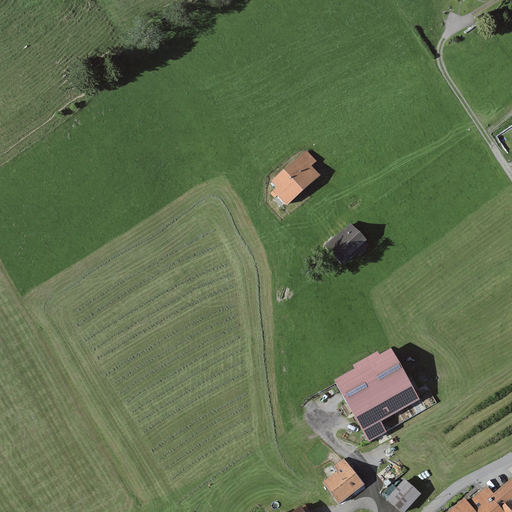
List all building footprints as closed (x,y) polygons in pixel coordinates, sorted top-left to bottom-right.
[(307,153),(284,173),(302,194),(319,179),(310,168),(316,163),(307,153)] [(284,173),(271,184),(277,191),(274,193),(287,207),(302,194),(284,173)] [(349,260),(372,243),(355,222),(333,239),(349,260)] [(338,366),(369,434),(390,424),(384,411),(423,392),(398,338),(338,366)] [(332,481),(299,505),(304,511),(332,511),(367,486),(346,458),(326,473),(332,481)] [(408,479),(390,500),(404,511),(410,511),(426,495),(408,479)] [(469,498),(452,511),(511,511),(511,481),(499,492),(491,486),(472,501),(469,498)]
